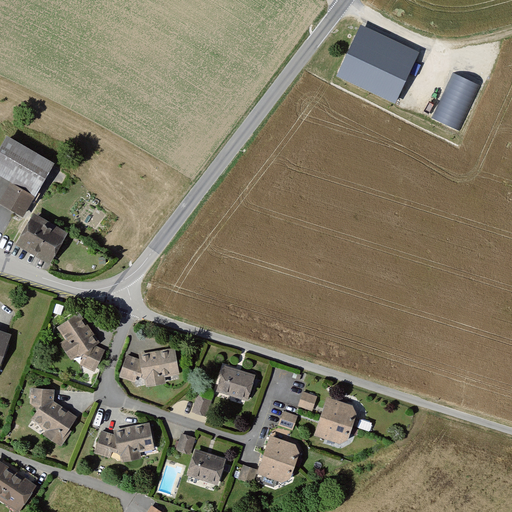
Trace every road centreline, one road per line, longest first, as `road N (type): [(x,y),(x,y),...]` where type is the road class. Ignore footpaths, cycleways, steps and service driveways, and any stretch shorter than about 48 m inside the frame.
road 1 (unclassified): [(131,303),(511,431)]
road 2 (tertiary): [(124,279),(343,3)]
road 3 (residential): [(131,303),(105,380),(108,395),(251,444),(275,373)]
road 4 (track): [(349,0),(437,42),(511,31)]
road 5 (residential): [(0,265),(84,289),(124,279)]
